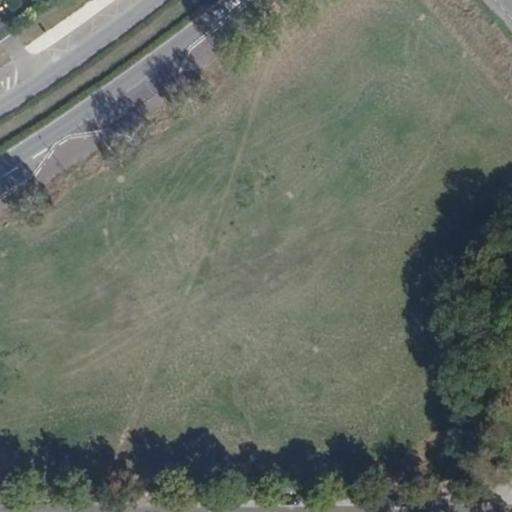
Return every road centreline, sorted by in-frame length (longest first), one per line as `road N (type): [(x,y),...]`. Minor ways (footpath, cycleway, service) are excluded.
road 1 (secondary): [(0,176),(51,148),(234,0)]
road 2 (secondary): [(156,0),(0,113)]
